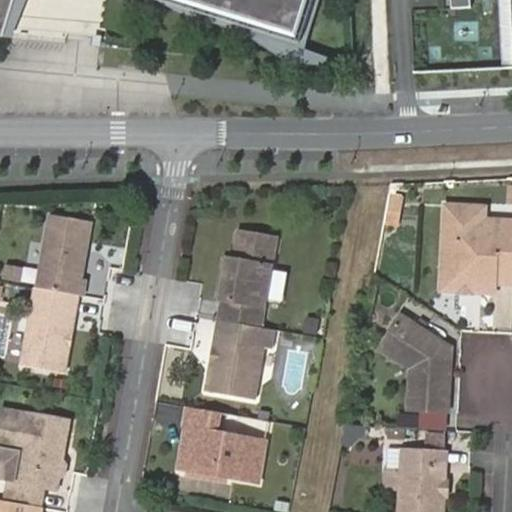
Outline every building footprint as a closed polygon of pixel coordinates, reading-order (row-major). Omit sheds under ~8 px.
[(134,0),(238,26),(243,0),(0,0),(0,40),(0,41),(6,0),(134,0)] [(243,0),(238,26),(296,40),(309,0),(243,0)] [(467,0),(446,0),(446,10),(468,9),(467,0)] [(387,193),(383,226),(398,227),(401,195),(387,193)] [(511,226),(483,225),(483,213),(445,211),(441,295),(456,296),(457,283),(469,284),(469,291),(494,292),(494,287),(511,288),(511,226)] [(76,296),(81,297),(83,283),(80,282),(83,265),(79,262),(80,255),(85,253),(90,226),(50,220),(35,289),(76,296)] [(263,310),(269,311),(278,239),(240,234),(236,263),(232,262),(226,304),(234,306),(232,324),(260,329),(263,310)] [(219,304),(226,304),(232,262),(225,262),(219,304)] [(4,264),(1,278),(18,282),(21,268),(4,264)] [(457,283),(456,296),(494,298),(494,292),(469,291),(469,284),(457,283)] [(62,374),(76,296),(35,289),(33,288),(20,366),(62,374)] [(224,322),(232,324),(234,306),(226,304),(224,322)] [(260,329),(267,330),(269,311),(263,310),(260,329)] [(404,319),(388,341),(414,357),(411,411),(451,413),(454,350),(404,319)] [(224,322),(218,321),(206,393),(254,401),(262,351),(269,352),(273,331),(267,330),(260,329),(232,324),(224,322)] [(219,414),(189,408),(185,430),(188,431),(179,472),(255,486),(264,445),(215,435),(219,414)] [(268,439),(270,423),(220,415),(217,430),(268,439)] [(9,487),(6,503),(41,509),(43,493),(56,496),(69,429),(4,417),(0,438),(0,455),(21,459),(15,488),(9,487)] [(443,448),(445,433),(424,430),(421,445),(443,448)] [(442,511),(444,499),(444,484),(446,453),(404,450),(402,478),(387,476),(386,491),(402,492),(400,511),(442,511)] [(208,480),(206,493),(229,497),(232,484),(208,480)] [(42,511),(43,510),(41,509),(6,503),(0,501),(0,511),(42,511)]
